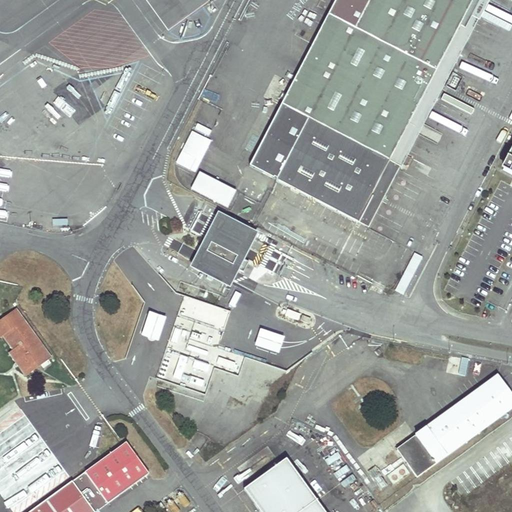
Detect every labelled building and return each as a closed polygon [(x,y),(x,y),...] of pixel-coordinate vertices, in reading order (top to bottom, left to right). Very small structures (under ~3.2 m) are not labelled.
[(276,181),(357,223),(389,161),(461,24),(472,0),(368,0),(354,28),(308,119),(281,104),(248,167),(273,180),(274,178),(277,179),(276,181)] [(472,0),(461,24),(470,29),(484,0),(472,0)] [(327,13),(281,104),(308,119),(354,28),(327,13)] [(470,29),(461,24),(389,161),(400,167),(401,167),(472,30),(470,29)] [(197,123),(194,129),(209,136),(211,130),(197,123)] [(175,163),(195,173),(211,140),(191,130),(175,163)] [(511,144),(506,155),(507,156),(505,158),(503,162),(503,167),(511,171),(511,144)] [(368,229),(400,167),(389,161),(357,223),(368,229)] [(190,190),(228,207),(236,189),(198,172),(190,190)] [(354,260),(365,238),(272,192),(261,214),(354,260)] [(259,231),(218,210),(190,265),(231,286),(259,231)] [(237,285),(231,300),(260,312),(267,298),(237,285)] [(8,349),(25,373),(51,354),(16,305),(0,316),(0,334),(2,334),(11,347),(8,349)] [(166,317),(149,311),(141,335),(158,340),(166,317)] [(302,315),(300,320),(309,324),(311,319),(302,315)] [(260,328),(255,346),(279,353),(285,336),(260,328)] [(457,361),(454,379),(459,380),(463,362),(457,361)] [(397,445),(418,474),(511,405),(511,388),(500,371),(397,445)] [(247,485),(266,511),(331,511),(291,454),(247,485)] [(92,511),(72,482),(29,511),(92,511)]
